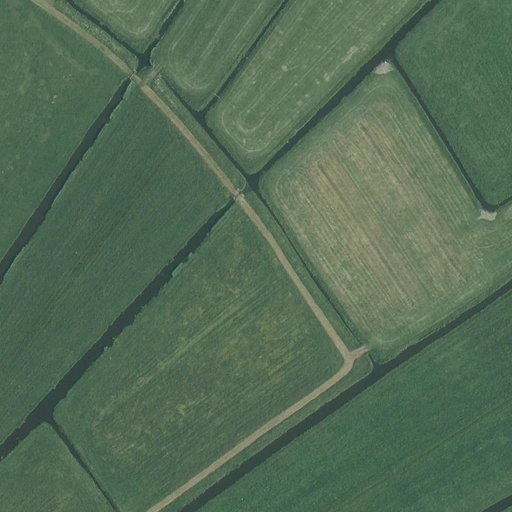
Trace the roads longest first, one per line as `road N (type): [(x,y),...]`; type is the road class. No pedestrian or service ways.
road 1 (track): [(223,0),(144,89),(233,190),(336,340),(335,369),(161,511)]
road 2 (track): [(144,89),(45,7),(50,0)]
